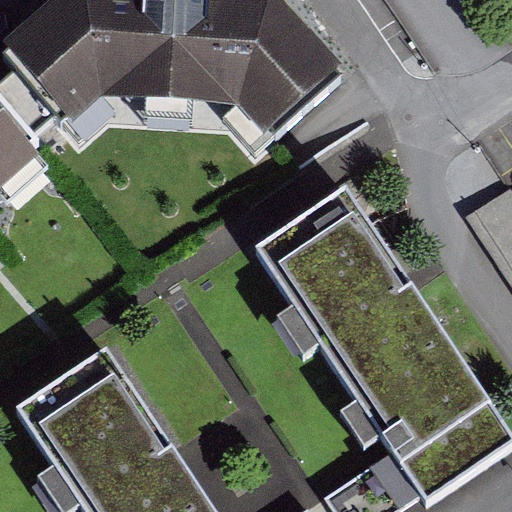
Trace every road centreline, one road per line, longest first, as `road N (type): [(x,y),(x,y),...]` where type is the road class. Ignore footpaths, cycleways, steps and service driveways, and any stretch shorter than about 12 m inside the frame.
road 1 (residential): [(511,333),(420,195),(438,117)]
road 2 (residential): [(438,117),(359,0)]
